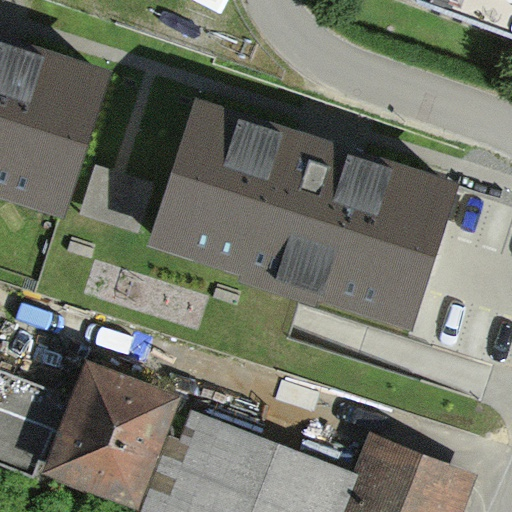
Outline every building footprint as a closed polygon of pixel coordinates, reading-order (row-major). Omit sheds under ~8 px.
[(511,0),(413,0),(511,36),(511,0)] [(0,33),(0,198),(66,220),(114,69),(0,33)] [(330,142),(196,99),(148,246),(241,276),(238,283),(317,309),(319,304),(412,334),(460,184),(330,142)] [(170,435),(184,396),(86,360),(43,475),(142,511),(170,435)] [(464,511),(479,474),(370,432),(354,472),(192,410),(181,439),(170,435),(142,511),(141,511),(464,511)]
